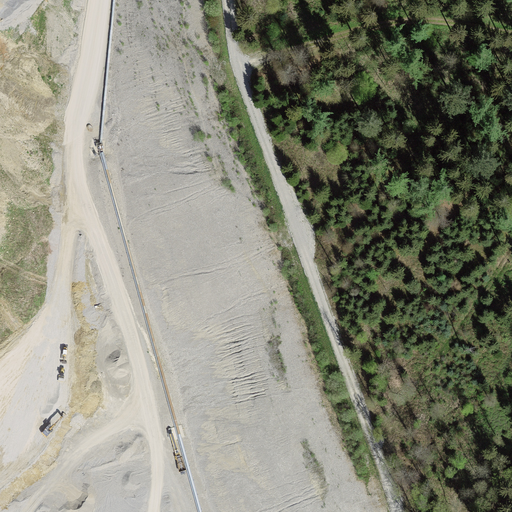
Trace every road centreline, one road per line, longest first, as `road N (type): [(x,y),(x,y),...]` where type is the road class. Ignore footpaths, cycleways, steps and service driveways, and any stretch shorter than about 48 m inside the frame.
road 1 (track): [(401,511),(236,70),(227,0)]
road 2 (track): [(236,70),(441,21),(511,37)]
